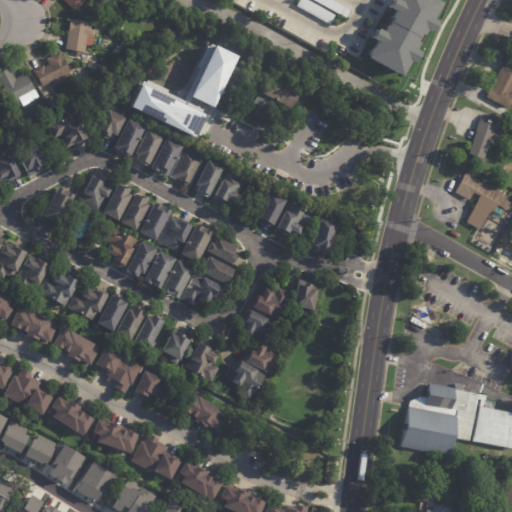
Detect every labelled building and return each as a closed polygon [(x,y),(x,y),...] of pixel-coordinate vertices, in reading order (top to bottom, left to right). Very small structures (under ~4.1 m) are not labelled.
[(88,0),(76,12),(63,0),(88,0)] [(333,14),(304,0),(297,0),(294,7),(328,24),(333,14)] [(311,0),(344,17),(349,8),(334,0),(311,0)] [(439,2),(435,0),(389,0),(386,8),(390,10),(382,26),(381,31),(372,30),(369,48),(364,58),(399,76),(407,61),(412,62),(417,52),(413,49),(414,47),(414,45),(422,29),(429,31),(434,21),(430,19),(439,2)] [(89,23),(86,51),(67,48),(71,19),(90,21),(89,23)] [(187,96),(208,107),(233,55),(211,45),(187,96)] [(51,86),(48,81),(38,86),(29,70),(39,65),(40,67),(45,63),(42,58),(55,50),(70,75),(51,86)] [(493,115),(482,109),(487,100),(483,97),(500,66),(511,72),(511,84),(506,95),(510,98),(505,109),(498,105),(493,115)] [(0,78),(0,72),(9,68),(15,79),(27,73),(40,97),(16,110),(0,78)] [(302,96),(295,109),(287,104),(286,107),(277,102),(270,113),(267,111),(261,121),(246,113),(251,104),(245,101),(252,88),(256,89),(265,73),(295,89),(294,91),(302,96)] [(127,107),(190,136),(200,114),(138,84),(127,107)] [(111,140),(99,134),(111,109),(128,118),(119,135),(118,135),(115,142),(111,140)] [(86,142),(78,146),(76,144),(68,148),(62,136),(56,139),(49,125),(75,112),(80,122),(82,121),(90,137),(88,138),(89,141),(86,142)] [(475,117),(479,119),(480,119),(498,125),(494,138),(492,137),(490,144),(483,142),(478,158),(463,152),(471,130),(470,130),(474,117),(475,117)] [(126,155),(117,150),(118,148),(115,146),(129,118),(145,127),(130,154),(128,153),(127,155),(126,155)] [(147,163),(146,165),(136,160),(139,155),(136,154),(148,129),(163,136),(149,164),(147,163)] [(164,173),(161,171),(161,170),(159,168),(158,170),(151,166),(166,137),(182,145),(167,174),(164,173)] [(44,169),(29,177),(18,155),(34,146),(46,168),(44,169)] [(18,177),(10,181),(9,179),(0,184),(0,151),(8,147),(22,176),(18,177)] [(189,185),(171,176),(185,148),(206,158),(191,187),(189,185)] [(207,194),(204,192),(203,194),(196,190),(199,185),(196,184),(208,159),(223,166),(209,195),(207,194)] [(233,206),(226,202),(225,205),(213,198),(228,171),(248,182),(234,206),(233,206)] [(95,176),(98,177),(99,176),(104,179),(104,180),(105,181),(104,182),(113,187),(107,197),(106,196),(97,213),(77,202),(83,192),(84,193),(93,174),(95,176)] [(120,184),(125,187),(126,186),(131,188),(128,194),(131,196),(118,220),(103,212),(118,183),(120,184)] [(508,206),(505,211),(494,205),(490,212),(487,211),(477,230),(464,223),(484,185),(507,198),(505,202),(509,204),(508,206)] [(63,189),(74,195),(58,224),(43,216),(58,187),(63,189)] [(269,227),(255,220),(257,216),(259,218),(272,192),(287,199),(275,224),(272,223),(270,227),(269,227)] [(137,193),(143,196),(144,195),(149,198),(147,203),(149,204),(136,229),(121,221),(136,193),(137,193)] [(156,202),(171,211),(155,240),(139,232),(155,202),(156,202)] [(285,235),(276,230),(289,202),(316,215),(311,226),(302,222),(301,225),(305,226),(301,235),(297,232),(295,237),(288,234),(287,236),(285,235)] [(172,217),(182,222),(183,221),(195,227),(186,244),(183,242),(178,253),(159,242),(172,217)] [(326,251),(324,250),(324,252),(316,251),(317,246),(314,245),(319,218),(336,221),(330,251),(326,251)] [(198,224),(214,232),(198,262),(182,253),(198,223),(198,224)] [(134,248),(125,265),(123,264),(121,268),(109,261),(111,259),(103,255),(110,243),(112,245),(113,242),(106,238),(112,226),(137,240),(133,248),(134,248)] [(238,248),(235,253),(239,254),(234,264),(207,251),(211,243),(215,245),(218,238),(238,248)] [(136,276),(131,273),(132,272),(127,269),(141,241),(156,249),(144,273),(141,272),(138,277),(136,276)] [(7,245),(15,250),(17,246),(22,249),(23,248),(26,249),(26,251),(28,252),(18,272),(16,270),(12,278),(6,274),(3,279),(0,277),(0,251),(2,252),(6,245),(7,245)] [(154,284),(154,282),(151,281),(151,282),(144,279),(159,250),(175,258),(161,287),(154,284)] [(29,258),(38,262),(40,259),(51,265),(38,292),(28,287),(27,291),(14,285),(27,257),(29,258)] [(234,270),(227,284),(201,272),(209,257),(234,270)] [(175,296),(164,290),(179,260),(196,269),(180,298),(175,296)] [(61,272),(65,275),(67,272),(80,279),(71,297),(69,296),(64,306),(38,292),(45,279),(50,282),(52,279),(54,281),(59,271),(61,272)] [(222,290),(218,298),(215,297),(210,305),(199,299),(195,306),(182,299),(196,272),(224,286),(222,290)] [(316,289),(318,289),(314,309),(294,305),(299,284),(306,285),(306,283),(311,284),(311,282),(317,283),(316,289)] [(96,290),(97,291),(99,289),(110,295),(100,313),(99,312),(94,322),(67,307),(74,295),(80,298),(87,286),(96,290)] [(254,306),(265,286),(275,292),(278,287),(291,294),(286,303),(288,305),(279,321),(269,316),(269,314),(254,306)] [(0,290),(13,300),(12,301),(16,304),(13,308),(15,309),(7,320),(4,318),(2,322),(0,320),(0,290)] [(114,295),(119,298),(120,297),(126,299),(125,301),(128,303),(113,331),(98,322),(112,294),(114,295)] [(135,305),(141,308),(140,310),(145,312),(130,341),(115,333),(128,308),(132,310),(134,305),(135,305)] [(21,308),(52,320),(51,322),(55,324),(53,329),(55,330),(51,341),(47,340),(45,344),(37,341),(37,340),(8,328),(10,324),(11,325),(18,307),(21,308)] [(246,331),(250,323),(247,322),(252,310),(269,319),(269,320),(275,323),(265,343),(253,337),(254,335),(246,331)] [(429,310),(436,314),(433,319),(426,316),(429,310)] [(156,314),(160,316),(160,317),(165,320),(150,349),(147,347),(146,350),(133,343),(148,316),(151,318),(154,313),(156,314)] [(65,326),(95,343),(95,345),(98,347),(95,352),(97,353),(91,364),(88,362),(86,366),(75,360),(76,359),(61,351),(61,352),(50,346),(52,342),(54,343),(64,326),(65,326)] [(176,328),(192,337),(180,359),(178,358),(175,364),(167,359),(170,354),(163,350),(175,327),(176,328)] [(200,341),(213,348),(212,349),(220,353),(219,354),(221,355),(216,365),(219,367),(213,381),(186,368),(199,341),(200,341)] [(248,362),(254,351),(257,352),(261,343),(266,346),(267,345),(274,348),(273,350),(282,355),(272,374),(248,362)] [(129,360),(141,366),(130,385),(128,384),(124,392),(114,387),(116,385),(106,379),(108,374),(95,367),(105,347),(129,360)] [(235,383),(229,379),(240,359),(260,371),(259,372),(266,376),(251,402),(237,394),(241,387),(235,383)] [(0,364),(5,367),(6,365),(12,367),(11,370),(12,371),(4,389),(0,387),(0,364)] [(31,373),(32,374),(31,377),(40,382),(37,388),(47,394),(48,392),(53,394),(52,396),(54,397),(44,415),(40,412),(39,413),(34,411),(35,409),(28,405),(27,407),(4,395),(15,375),(18,377),(23,369),(31,373)] [(149,398),(135,392),(145,371),(162,379),(161,380),(165,382),(163,387),(165,388),(159,400),(154,397),(152,400),(149,398)] [(456,391),(483,396),(482,401),(490,402),(489,410),(511,414),(511,443),(511,449),(450,438),(447,456),(400,448),(408,402),(420,397),(422,385),(456,391)] [(208,427),(183,412),(194,392),(226,412),(225,413),(228,415),(225,420),(227,421),(220,432),(211,426),(209,428),(208,427)] [(67,398),(76,404),(81,407),(79,410),(88,415),(89,413),(94,417),(93,419),(95,420),(85,437),(48,413),(60,394),(67,398)] [(106,421),(117,425),(117,424),(123,426),(122,429),(132,433),(133,430),(137,432),(136,434),(139,435),(132,455),(91,439),(99,418),(106,421)] [(174,458),(175,459),(176,456),(182,459),(181,462),(182,462),(173,480),(155,471),(154,473),(132,461),(143,441),(146,443),(150,434),(160,440),(159,442),(168,447),(165,453),(174,458)] [(81,456),(60,446),(46,476),(67,485),(81,456)] [(194,463),(204,470),(205,468),(210,471),(208,474),(216,478),(217,477),(221,480),(220,481),(222,483),(213,500),(181,481),(185,475),(180,472),(188,460),(194,463)] [(111,474),(90,462),(74,490),(96,502),(111,474)] [(511,470),(511,511),(500,511),(509,470),(511,470)] [(140,511),(149,498),(123,483),(108,507),(116,511),(140,511)] [(234,487),(246,493),(247,491),(251,493),(250,496),(260,500),(261,498),(266,500),(265,503),(267,503),(263,511),(236,511),(218,504),(226,484),(234,487)] [(16,511),(34,511),(40,502),(27,494),(16,511)] [(180,511),(182,509),(166,501),(160,511),(180,511)] [(277,511),(263,509),(262,511),(305,511),(306,509),(283,503),(280,511),(277,511)]
